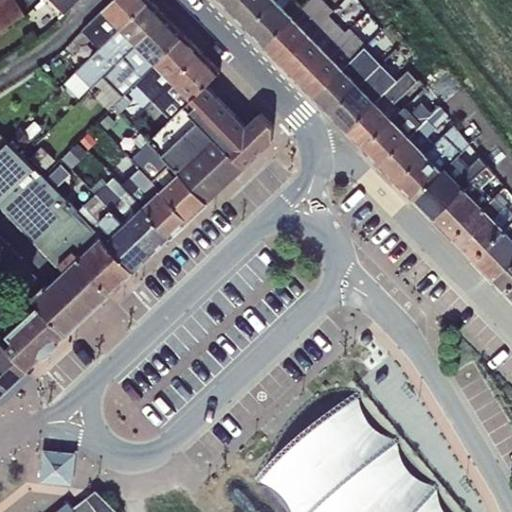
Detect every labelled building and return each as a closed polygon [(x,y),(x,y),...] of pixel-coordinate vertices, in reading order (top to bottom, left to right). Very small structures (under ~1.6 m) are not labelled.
[(17,0),(0,0),(0,30),(26,14),(17,0)] [(67,9),(58,0),(42,0),(61,17),(67,9)] [(77,0),(58,0),(67,9),(77,0)] [(122,26),(148,0),(111,0),(103,8),(121,26),(122,26)] [(137,43),(167,16),(151,0),(148,0),(122,26),(137,43)] [(221,0),(249,27),(275,0),(221,0)] [(278,0),(275,0),(249,27),(265,43),(294,16),(278,0)] [(278,0),(294,16),(302,6),(295,0),(278,0)] [(334,0),(308,0),(302,6),(294,16),(310,32),(314,36),(322,28),(320,25),(330,15),(334,10),(332,7),(337,3),(334,0)] [(353,0),(346,7),(354,15),(361,8),(353,0)] [(121,26),(103,8),(83,28),(67,46),(75,55),(92,39),(100,47),(121,26)] [(345,31),(330,15),(320,25),(322,28),(314,36),(326,49),(332,54),(339,46),(334,41),(345,31)] [(156,61),(185,34),(167,16),(137,43),(156,61)] [(294,16),(265,43),(282,61),(310,32),(294,16)] [(122,26),(100,47),(76,70),(92,87),(108,70),(137,43),(122,26)] [(350,27),(345,31),(334,41),(339,46),(332,54),(344,67),(348,71),(355,64),(351,60),(367,44),(350,27)] [(381,31),(367,44),(351,60),(355,64),(348,71),(358,81),(365,88),(372,81),(367,76),(377,66),(369,59),(388,40),(381,31)] [(310,32),(282,61),(298,77),(326,49),(314,36),(310,32)] [(175,81),(203,53),(185,34),(156,61),(157,62),(174,80),(175,81)] [(133,71),(141,78),(157,62),(156,61),(137,43),(108,70),(118,80),(124,75),(127,77),(133,71)] [(326,49),(298,77),(316,96),(344,67),(332,54),(326,49)] [(192,98),(207,84),(220,70),(203,53),(175,81),(192,98)] [(141,78),(136,83),(153,100),(174,80),(157,62),(141,78)] [(377,65),(377,66),(367,76),(372,81),(365,88),(377,100),(382,106),(390,97),(385,92),(394,83),(377,65)] [(344,67),(316,96),(329,109),(358,81),(348,71),(344,67)] [(409,69),(394,83),(385,92),(390,97),(382,106),(393,118),(402,109),(395,103),(419,80),(409,69)] [(108,70),(92,87),(90,89),(110,109),(136,83),(141,78),(133,71),(127,77),(124,75),(118,80),(108,70)] [(174,80),(153,100),(171,119),(186,104),(192,98),(175,81),(174,80)] [(358,81),(329,109),(348,129),(377,100),(365,88),(358,81)] [(247,125),(207,84),(192,98),(186,104),(245,165),(273,139),(273,124),(261,111),(247,125)] [(405,106),(402,109),(393,118),(409,134),(411,135),(441,105),(430,93),(412,112),(405,106)] [(377,100),(348,129),(365,146),(393,118),(382,106),(377,100)] [(149,140),(181,171),(208,200),(245,165),(186,104),(171,119),(149,140)] [(449,115),(441,105),(411,135),(427,151),(427,152),(438,141),(431,133),(449,115)] [(115,107),(107,114),(113,120),(121,113),(115,107)] [(0,111),(0,123),(5,128),(11,122),(0,111)] [(393,118),(365,146),(381,163),(409,134),(393,118)] [(456,124),(438,141),(427,152),(443,168),(445,167),(460,152),(471,144),(456,124)] [(87,132),(78,142),(88,151),(97,142),(87,132)] [(181,171),(149,140),(142,132),(133,141),(142,149),(141,150),(147,155),(138,164),(140,166),(162,189),(181,171)] [(409,134),(381,163),(398,180),(427,151),(411,135),(409,134)] [(0,202),(65,270),(103,235),(78,210),(44,176),(27,160),(8,142),(0,148),(0,202)] [(88,151),(78,142),(63,157),(73,167),(88,151)] [(27,160),(44,176),(57,161),(42,146),(27,160)] [(427,151),(398,180),(415,197),(443,168),(427,152),(427,151)] [(471,164),(460,152),(445,167),(463,186),(464,187),(483,168),(475,160),(471,164)] [(487,164),(483,168),(464,187),(484,207),(493,197),(482,186),(496,174),(487,164)] [(162,189),(140,166),(123,184),(144,205),(162,189)] [(443,168),(415,197),(434,216),(463,186),(445,167),(443,168)] [(181,171),(162,189),(190,218),(208,200),(181,171)] [(144,205),(123,184),(115,175),(108,182),(103,176),(92,187),(125,223),(144,205)] [(125,223),(92,187),(89,184),(81,193),(88,200),(78,210),(103,235),(107,239),(125,223)] [(463,186),(434,216),(453,236),(484,207),(464,187),(463,186)] [(162,189),(144,205),(172,234),(190,218),(162,189)] [(500,191),(493,197),(484,207),(505,228),(511,222),(511,210),(506,204),(509,201),(500,191)] [(144,205),(125,223),(153,252),(172,234),(144,205)] [(484,207),(453,236),(474,257),(505,228),(484,207)] [(125,223),(107,239),(136,269),(153,252),(125,223)] [(511,262),(511,235),(505,228),(474,257),(495,278),(511,262)] [(0,232),(0,265),(33,297),(47,284),(22,259),(24,257),(0,232)] [(65,270),(98,304),(136,269),(107,239),(103,235),(65,270)] [(511,262),(495,278),(511,295),(511,262)] [(67,333),(98,304),(65,270),(49,286),(47,284),(33,297),(39,304),(67,333)] [(29,368),(67,333),(39,304),(17,325),(24,332),(8,347),(29,368)] [(0,394),(29,368),(8,347),(1,339),(0,339),(0,394)] [(367,421),(355,394),(301,439),(261,482),(284,499),(289,511),(446,511),(436,489),(409,475),(395,440),(367,421)] [(77,453),(42,450),(40,482),(75,485),(77,453)] [(52,511),(120,511),(97,488),(74,507),(68,500),(52,511)]
